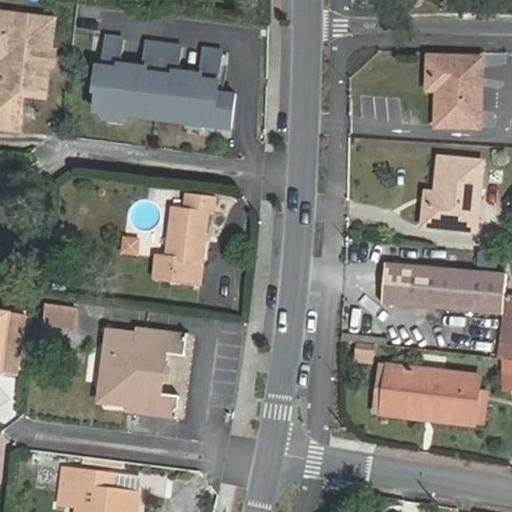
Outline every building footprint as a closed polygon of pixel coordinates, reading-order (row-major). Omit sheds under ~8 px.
[(29,98),(46,100),(48,78),(50,78),(56,30),(0,23),(0,68),(6,70),(1,108),(0,107),(0,136),(25,140),(26,124),(29,98)] [(170,103),(165,102),(163,129),(208,133),(209,114),(217,114),(218,96),(219,81),(207,80),(209,45),(168,41),(167,53),(173,54),(170,95),(170,103)] [(438,79),(438,90),(437,126),(481,128),(483,57),(429,55),(428,78),(438,79)] [(428,90),(438,90),(438,79),(428,78),(428,90)] [(226,81),(219,81),(218,96),(225,96),(226,81)] [(42,126),(46,100),(29,98),(26,124),(42,126)] [(216,133),(217,114),(209,114),(208,133),(216,133)] [(436,202),(424,201),(421,226),(475,232),(482,161),(440,157),(437,192),(436,202)] [(425,191),(424,201),(436,202),(437,192),(425,191)] [(204,245),(205,234),(208,214),(216,215),(218,198),(188,194),(185,211),(174,209),(167,261),(160,260),(157,281),(198,286),(201,266),(204,245)] [(138,254),(140,237),(125,235),(123,252),(138,254)] [(508,270),(482,268),(388,259),(385,304),(479,312),(504,314),(505,311),(511,311),(511,291),(506,291),(508,270)] [(74,328),(77,311),(49,307),(46,324),(74,328)] [(8,348),(21,350),(26,314),(0,310),(0,367),(6,368),(8,348)] [(504,314),(503,331),(511,331),(511,311),(505,311),(504,314)] [(191,406),(175,397),(162,395),(168,353),(187,356),(190,335),(138,327),(137,332),(136,338),(117,336),(107,351),(103,383),(111,400),(128,402),(127,410),(126,414),(188,422),(191,406)] [(110,329),(107,351),(117,336),(136,338),(137,332),(110,329)] [(511,331),(503,331),(501,358),(507,359),(511,359),(511,331)] [(374,363),(374,344),(353,344),(353,363),(374,363)] [(0,375),(18,378),(21,350),(8,348),(6,368),(0,367),(0,375)] [(473,425),(473,422),(476,391),(478,375),(390,364),(384,414),(473,425)] [(99,406),(127,410),(128,402),(111,400),(103,383),(99,406)] [(476,391),(473,422),(484,423),(488,392),(476,391)] [(191,399),(175,397),(191,406),(191,399)] [(79,506),(78,511),(124,511),(125,511),(137,511),(140,496),(112,493),(114,477),(78,472),(64,470),(59,503),(79,506)]
